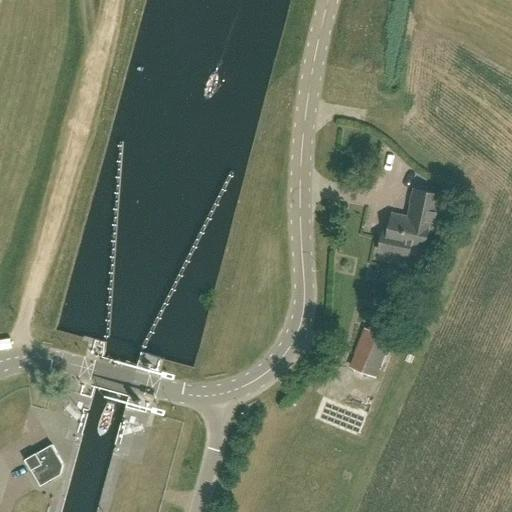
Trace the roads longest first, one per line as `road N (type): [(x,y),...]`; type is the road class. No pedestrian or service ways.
road 1 (tertiary): [(226,393),(258,378),(288,349),(303,313),(301,150),(329,0)]
road 2 (unclassified): [(195,511),(226,393)]
